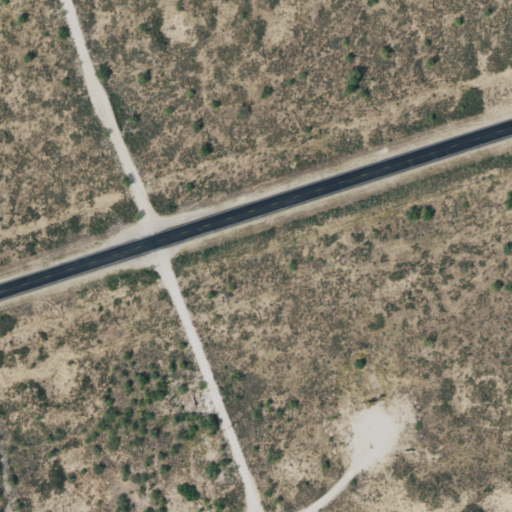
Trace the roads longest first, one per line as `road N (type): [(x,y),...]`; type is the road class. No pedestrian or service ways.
road 1 (secondary): [(0,287),(511,122)]
road 2 (track): [(228,511),(154,237),(71,0)]
